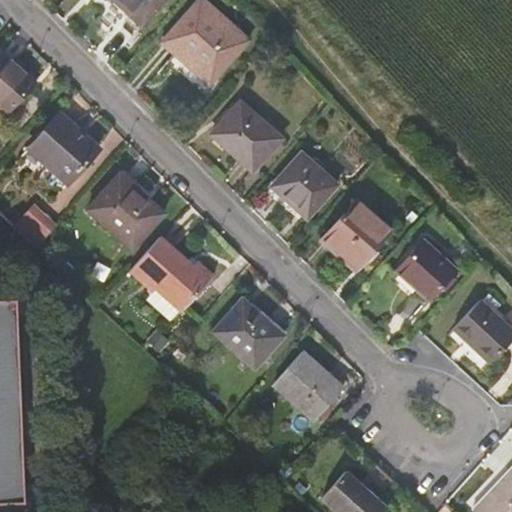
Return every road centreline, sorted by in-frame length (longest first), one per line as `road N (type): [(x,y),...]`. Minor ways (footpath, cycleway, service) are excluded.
road 1 (residential): [(424,420),(13,0)]
road 2 (track): [(511,263),(273,0)]
